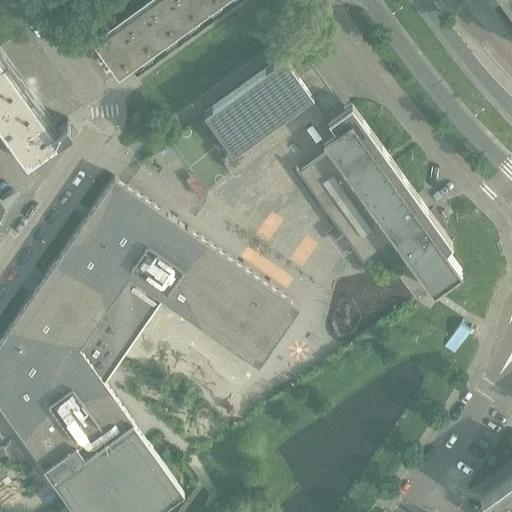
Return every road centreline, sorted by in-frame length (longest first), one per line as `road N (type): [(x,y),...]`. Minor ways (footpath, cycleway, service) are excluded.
road 1 (residential): [(46,201),(96,136),(105,111),(96,85),(26,0)]
road 2 (tertiary): [(369,0),(473,136),(511,174)]
road 3 (unclassified): [(406,511),(494,380)]
